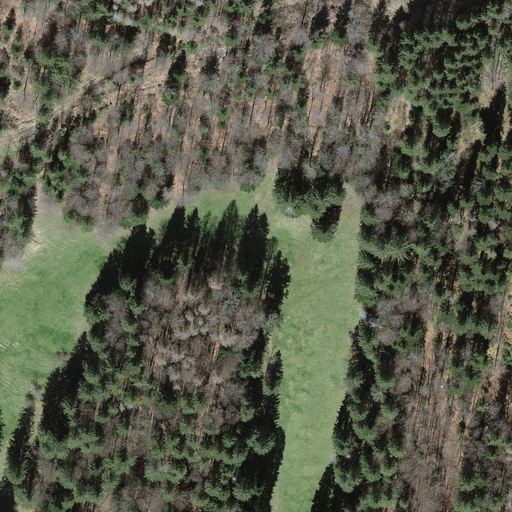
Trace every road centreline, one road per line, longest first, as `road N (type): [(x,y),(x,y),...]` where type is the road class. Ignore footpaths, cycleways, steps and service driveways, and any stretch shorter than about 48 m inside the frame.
road 1 (track): [(447,511),(442,389),(370,98),(374,0)]
road 2 (track): [(0,134),(32,127),(86,82),(137,54),(304,0)]
